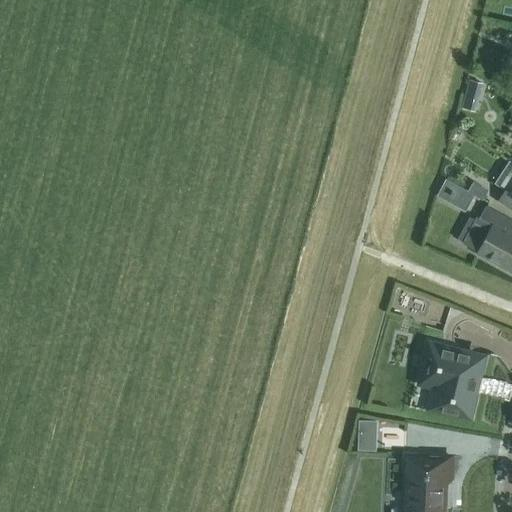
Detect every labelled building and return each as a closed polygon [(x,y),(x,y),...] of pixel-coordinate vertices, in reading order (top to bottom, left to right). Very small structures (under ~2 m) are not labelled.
[(468,80),(460,109),(474,113),(482,84),(468,80)] [(511,161),(509,160),(494,182),(505,189),(498,200),(511,208),(511,161)] [(436,195),(446,200),(454,184),(445,179),(436,195)] [(511,235),(505,232),(511,219),(485,205),(479,217),(476,215),(461,242),(507,267),(505,269),(509,271),(511,270),(511,235)] [(429,346),(422,377),(436,380),(430,406),(468,415),(481,362),(450,355),(452,349),(437,345),(436,348),(429,346)] [(406,511),(442,511),(443,503),(439,499),(439,490),(450,480),(451,456),(430,455),(430,460),(409,459),(406,511)]
